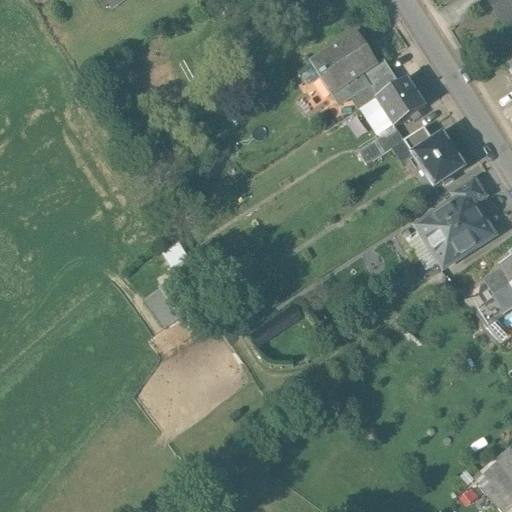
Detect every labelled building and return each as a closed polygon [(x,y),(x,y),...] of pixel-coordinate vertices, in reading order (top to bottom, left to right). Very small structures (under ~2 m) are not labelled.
[(125,0),(103,0),(111,10),(125,0)] [(511,0),(493,0),(487,4),(502,29),(511,22),(511,0)] [(376,75),(354,39),(308,67),(331,103),(365,82),(376,75)] [(365,82),(331,103),(337,114),(353,104),(372,92),(365,82)] [(372,92),(353,104),(360,117),(378,106),(393,96),(385,84),(372,92)] [(424,113),(407,87),(393,96),(378,106),(395,132),(408,124),(412,130),(423,122),(419,117),(424,113)] [(409,159),(413,157),(406,147),(397,133),(361,157),(369,170),(395,153),(404,167),(411,162),(409,159)] [(431,145),(425,135),(406,147),(413,157),(431,145)] [(468,176),(443,137),(431,145),(413,157),(409,159),(411,162),(435,198),(468,176)] [(449,201),(453,206),(462,220),(475,212),(487,204),(475,184),(449,201)] [(498,245),(475,212),(462,220),(453,206),(415,232),(446,279),(498,245)] [(496,308),(511,297),(511,263),(508,266),(510,270),(498,278),(501,282),(485,292),(496,308)] [(161,285),(142,301),(164,327),(183,312),(161,285)] [(511,297),(496,308),(505,322),(511,317),(511,297)] [(511,511),(511,457),(481,482),(504,511),(511,511)]
